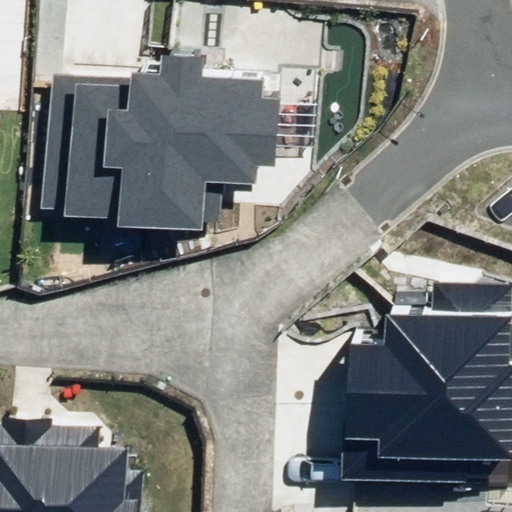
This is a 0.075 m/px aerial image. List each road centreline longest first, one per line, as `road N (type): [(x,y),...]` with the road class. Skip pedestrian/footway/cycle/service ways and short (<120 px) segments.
road 1 (residential): [(388,200),(271,284),(212,309),(0,321)]
road 2 (residential): [(501,81),(388,200)]
